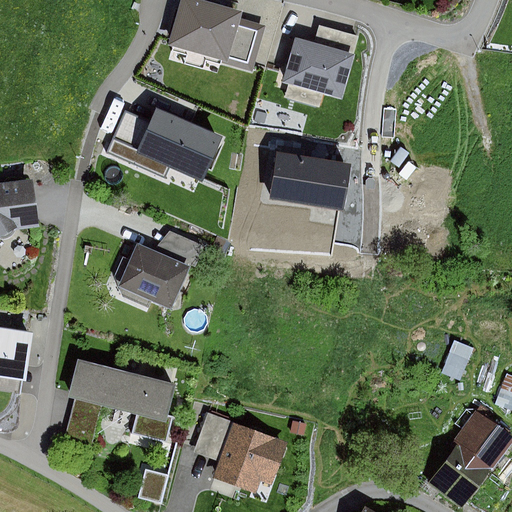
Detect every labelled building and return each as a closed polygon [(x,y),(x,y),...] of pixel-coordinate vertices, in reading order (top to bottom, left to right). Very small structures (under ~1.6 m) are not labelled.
[(242,13),(199,0),(181,0),(168,46),(227,63),(240,18),(242,13)] [(265,25),(240,18),(227,63),(227,65),(252,72),(265,25)] [(319,26),(314,43),(353,55),(358,37),(319,26)] [(314,43),(296,38),(282,81),(342,99),(355,56),(353,55),(314,43)] [(220,137),(157,108),(150,122),(138,148),(114,138),(107,152),(164,178),(170,166),(201,180),(220,137)] [(126,111),(114,138),(138,148),(150,122),(126,111)] [(351,164),(278,153),(271,199),(344,209),(351,164)] [(0,184),(0,239),(3,240),(6,239),(10,238),(13,235),(16,232),(16,230),(39,227),(32,181),(0,184)] [(169,232),(152,253),(186,268),(195,272),(205,248),(169,232)] [(152,253),(138,247),(131,262),(124,259),(115,277),(122,297),(147,308),(151,299),(169,307),(186,268),(152,253)] [(31,332),(0,328),(0,373),(25,377),(31,332)] [(454,341),(441,373),(460,381),(472,348),(454,341)] [(175,387),(79,362),(69,398),(76,399),(103,406),(138,416),(134,432),(166,441),(173,417),(167,415),(175,387)] [(511,377),(501,405),(511,409),(511,377)] [(103,406),(76,399),(64,441),(91,449),(103,406)] [(487,411),(479,405),(448,446),(451,449),(425,484),(459,509),(511,439),(482,417),(487,411)] [(217,461),(232,423),(208,414),(194,453),(217,461)] [(306,424),(293,422),(290,433),(303,436),(306,424)] [(217,461),(211,478),(255,494),(260,481),(272,485),(287,443),(232,423),(217,461)] [(168,477),(145,471),(139,499),(162,505),(168,477)]
